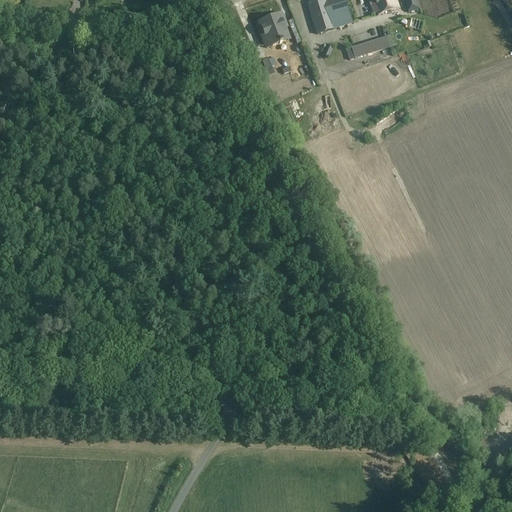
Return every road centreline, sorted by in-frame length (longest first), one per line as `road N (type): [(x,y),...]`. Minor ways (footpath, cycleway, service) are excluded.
road 1 (unclassified): [(465,511),(401,405),(0,390)]
road 2 (track): [(401,405),(401,390),(192,0)]
road 3 (unclassified): [(232,0),(122,25),(0,14)]
road 4 (track): [(233,398),(173,511)]
